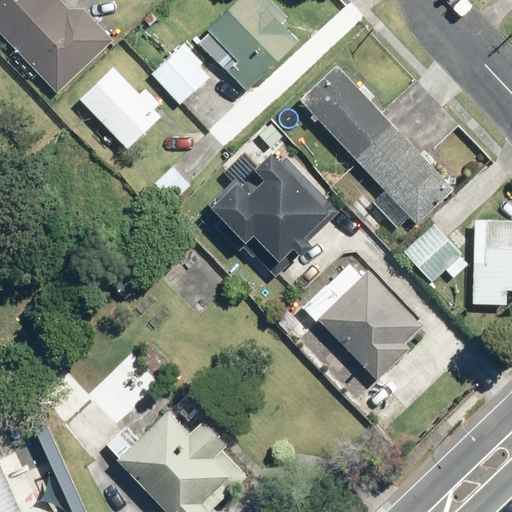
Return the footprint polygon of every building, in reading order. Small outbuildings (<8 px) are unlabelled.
[(0,0),(0,32),(58,93),(113,41),(76,3),(71,8),(62,0),(0,0)] [(288,16),(270,0),(240,0),(210,32),(238,59),(228,71),(248,90),(297,38),(281,23),(288,16)] [(184,45),(152,75),(178,103),(210,74),(184,45)] [(114,67),(81,99),(129,149),(162,118),(114,67)] [(336,68),(299,102),(416,222),(452,188),(336,68)] [(245,244),(276,276),(341,214),(288,158),(283,163),(272,151),(255,167),(259,171),(242,187),(236,180),(211,204),(226,219),(218,226),(240,249),(245,244)] [(190,186),(173,167),(145,193),(163,211),(190,186)] [(511,222),(475,222),(474,304),(507,304),(507,290),(511,289),(511,222)] [(434,229),(408,253),(433,281),(460,257),(434,229)] [(369,271),(320,319),(381,380),(412,350),(405,342),(422,325),(369,271)] [(35,399),(89,461),(122,433),(67,371),(35,399)] [(182,402),(119,459),(167,511),(219,511),(254,481),(182,402)] [(87,511),(39,406),(27,412),(72,511),(87,511)] [(0,511),(22,511),(0,460),(0,459),(0,511)]
